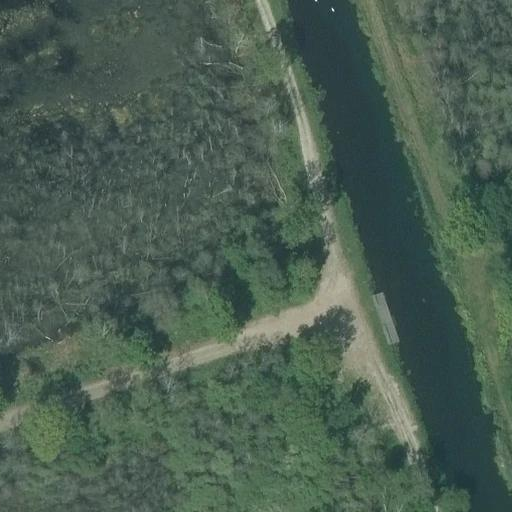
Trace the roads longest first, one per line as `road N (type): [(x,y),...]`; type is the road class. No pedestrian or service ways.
road 1 (track): [(0,425),(366,303)]
road 2 (track): [(366,303),(271,0)]
road 3 (track): [(435,511),(366,303)]
